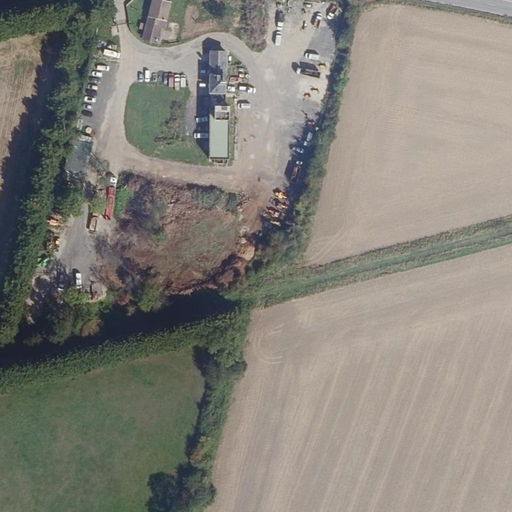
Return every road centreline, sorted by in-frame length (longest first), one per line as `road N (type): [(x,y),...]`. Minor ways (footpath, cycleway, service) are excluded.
road 1 (track): [(0,359),(511,229)]
road 2 (primary): [(0,1),(461,0),(511,9)]
road 3 (unknown): [(118,0),(119,145),(144,159),(249,182)]
